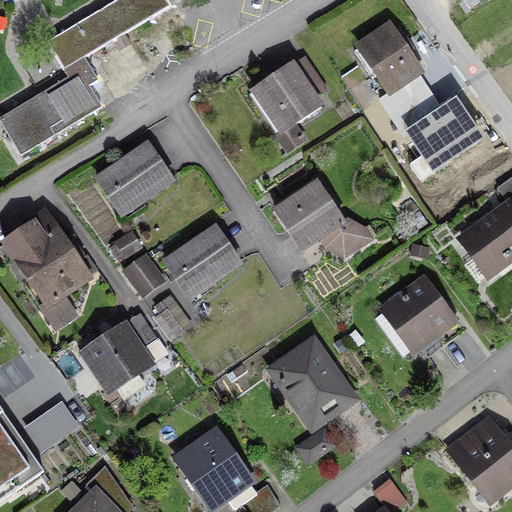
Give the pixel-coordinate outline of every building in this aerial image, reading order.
[(163,0),(134,0),(52,50),(66,72),(169,8),(163,0)] [(480,3),(477,0),(463,0),(470,10),(480,3)] [(390,30),(353,54),(386,104),(423,80),(390,30)] [(304,62),(248,100),(278,144),(323,113),(317,104),(328,96),(304,62)] [(80,75),(0,121),(20,156),(100,110),(80,75)] [(451,117),(434,94),(393,124),(410,147),(451,117)] [(147,149),(92,185),(118,225),(173,189),(147,149)] [(504,206),(457,240),(488,281),(511,263),(511,180),(495,193),(504,206)] [(315,187),(267,218),(297,264),(345,233),(315,187)] [(44,217),(0,246),(0,251),(56,336),(78,321),(66,303),(91,287),(44,217)] [(214,233),(161,269),(187,308),(241,273),(214,233)] [(131,235),(110,247),(117,259),(138,248),(131,235)] [(146,261),(123,278),(143,305),(166,288),(146,261)] [(423,282),(375,316),(410,364),(457,331),(423,282)] [(170,301),(153,312),(171,339),(181,332),(167,312),(175,307),(170,301)] [(125,328),(77,361),(106,403),(154,370),(125,328)] [(313,343),(265,376),(311,441),(359,407),(313,343)] [(63,404),(26,428),(41,451),(78,428),(63,404)] [(0,501),(41,473),(0,413),(0,501)] [(511,451),(491,424),(446,457),(487,511),(488,511),(511,494),(511,451)] [(214,436),(178,461),(214,511),(220,511),(252,489),(214,436)] [(338,453),(326,436),(297,456),(308,473),(338,453)] [(371,504),(377,511),(409,511),(411,511),(392,487),(371,504)] [(100,511),(88,500),(75,511),(100,511)]
